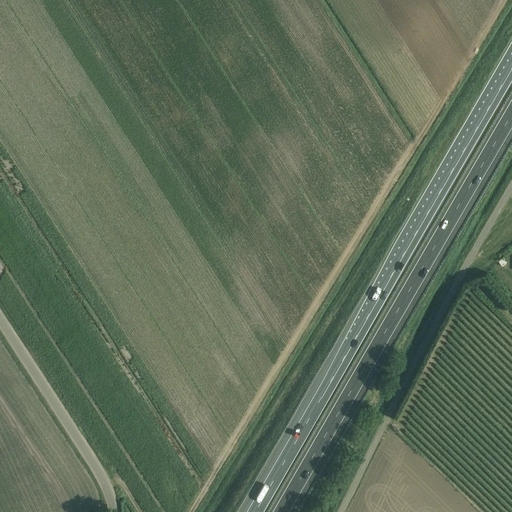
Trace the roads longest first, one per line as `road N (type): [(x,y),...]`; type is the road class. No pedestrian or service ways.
road 1 (motorway): [(511,70),(255,511)]
road 2 (motorway): [(281,511),(511,114)]
road 3 (unclassified): [(341,511),(511,204)]
road 4 (unclassified): [(112,511),(101,477),(0,322)]
